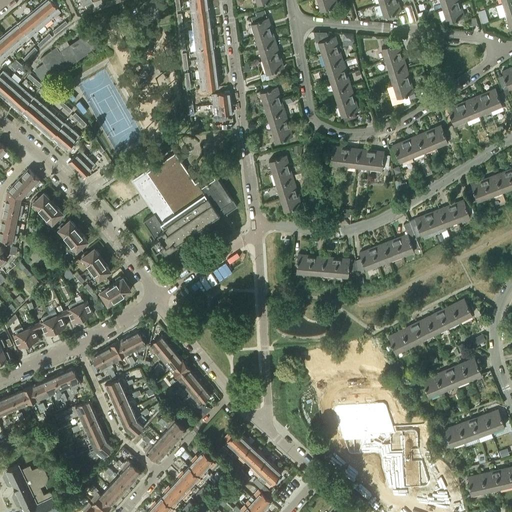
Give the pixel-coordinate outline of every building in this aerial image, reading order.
[(51,0),(45,0),(41,4),(53,18),(61,11),(51,0)] [(208,7),(207,0),(189,0),(190,10),(208,7)] [(336,0),(318,0),(321,10),(331,6),(337,4),(336,0)] [(347,8),(344,0),(339,0),(342,9),(347,8)] [(397,0),(389,0),(380,3),(384,16),(395,13),(394,12),(401,10),(397,0)] [(440,0),(444,9),(460,4),(458,0),(440,0)] [(511,13),(511,0),(503,3),(507,15),(511,13)] [(41,4),(34,10),(45,24),(53,18),(41,4)] [(464,16),(460,4),(444,9),(448,22),(458,19),(458,18),(464,16)] [(210,17),(208,7),(190,10),(192,19),(210,17)] [(34,10),(26,16),(37,30),(45,24),(34,10)] [(18,23),(30,36),(37,30),(26,16),(18,23)] [(210,17),(192,19),(193,29),(211,27),(210,17)] [(255,35),(272,30),(268,18),(262,20),(262,19),(251,23),(255,35)] [(66,20),(59,25),(62,28),(68,23),(66,20)] [(18,23),(11,29),(22,43),(30,36),(18,23)] [(55,33),(62,28),(59,25),(53,30),(55,33)] [(194,39),(212,37),(211,27),(193,29),(194,39)] [(11,29),(3,35),(14,49),(22,43),(11,29)] [(92,29),(60,51),(56,46),(40,57),(44,64),(51,73),(53,76),(101,42),(92,29)] [(275,42),(272,30),(255,35),(259,48),(275,42)] [(49,33),(43,38),(46,41),(52,36),(49,33)] [(346,45),(354,43),(353,39),(352,39),(352,35),(344,34),(343,37),(346,40),(346,45)] [(3,35),(0,37),(0,47),(7,55),(14,49),(3,35)] [(328,38),(318,41),(322,54),(339,49),(335,36),(329,38),(328,38)] [(196,49),(214,47),(212,37),(194,39),(196,49)] [(40,47),(46,41),(43,38),(37,44),(40,47)] [(275,42),(259,48),(263,60),(279,54),(275,42)] [(386,60),(402,55),(398,42),(392,44),(382,47),(386,60)] [(35,46),(29,52),(32,55),(38,49),(35,46)] [(214,47),(196,49),(197,59),(215,57),(214,47)] [(342,61),(339,49),(322,54),(326,66),(342,61)] [(26,61),(32,55),(29,52),(23,58),(26,61)] [(283,67),(279,54),(263,60),(267,72),(277,69),(283,67)] [(406,67),(402,55),(386,60),(389,72),(406,67)] [(197,59),(198,69),(216,66),(215,57),(197,59)] [(15,59),(13,62),(19,67),(22,64),(15,59)] [(330,78),(346,73),(342,61),(326,66),(330,78)] [(17,70),(19,67),(13,62),(10,65),(17,70)] [(28,69),(22,64),(19,67),(25,72),(28,69)] [(51,73),(44,64),(36,69),(43,79),(51,73)] [(217,76),(216,66),(198,69),(200,79),(217,76)] [(409,79),(406,67),(389,72),(393,84),(409,79)] [(511,67),(502,71),(504,77),(505,77),(504,77),(508,87),(511,85),(511,67)] [(0,89),(11,77),(3,70),(0,73),(0,89)] [(27,76),(33,81),(36,78),(30,73),(27,76)] [(350,85),(346,73),(330,78),(334,90),(350,85)] [(219,87),(217,76),(200,79),(201,89),(219,87)] [(0,89),(0,90),(7,97),(19,83),(11,77),(0,89)] [(25,78),(22,83),(28,88),(31,83),(25,78)] [(42,83),(36,78),(33,81),(39,87),(42,83)] [(397,97),(399,96),(404,95),(413,91),(409,79),(393,84),(397,97)] [(269,82),(271,88),(277,87),(274,80),(269,82)] [(26,89),(19,83),(7,97),(14,103),(26,89)] [(338,102),(354,97),(350,85),(334,90),(338,102)] [(51,91),(45,86),(42,89),(48,94),(51,91)] [(264,104),(280,99),(277,87),(271,88),(260,91),(264,104)] [(483,93),(490,109),(502,104),(498,94),(495,88),(483,93)] [(14,103),(22,110),(34,96),(26,89),(14,103)] [(54,100),(57,96),(51,91),(48,94),(54,100)] [(212,93),(213,104),(231,102),(229,91),(212,93)] [(404,103),(410,101),(409,98),(415,96),(413,91),(404,95),(402,95),(404,103)] [(471,98),(478,114),(490,109),(483,93),(471,98)] [(30,116),(41,102),(34,96),(22,110),(30,116)] [(358,110),(354,97),(338,102),(342,115),(352,112),(352,111),(358,110)] [(63,107),(66,104),(60,98),(57,102),(63,107)] [(478,114),(471,98),(460,103),(466,119),(478,114)] [(284,111),(280,99),(264,104),(268,116),(284,111)] [(30,116),(37,122),(49,109),(41,102),(30,116)] [(231,102),(213,104),(215,116),(228,115),(227,113),(232,112),(231,102)] [(466,119),(460,103),(448,108),(450,114),(454,124),(466,119)] [(72,109),(66,104),(63,107),(70,112),(72,109)] [(37,122),(45,129),(57,115),(49,109),(37,122)] [(182,115),(179,115),(180,126),(182,126),(183,130),(188,129),(186,111),(181,111),(182,115)] [(272,128),(288,123),(284,111),(268,116),(272,128)] [(81,117),(75,112),(72,115),(78,120),(81,117)] [(64,122),(57,115),(45,129),(53,135),(61,126),(64,122)] [(81,117),(78,120),(84,126),(87,123),(81,117)] [(292,136),(288,123),(272,128),(276,141),(286,138),(286,137),(292,136)] [(429,130),(435,146),(448,141),(447,140),(449,139),(453,138),(449,128),(443,130),(441,125),(429,130)] [(53,135),(60,142),(68,132),(61,126),(53,135)] [(417,135),(424,151),(435,146),(429,130),(417,135)] [(76,138),(68,132),(60,142),(68,148),(76,138)] [(424,151),(417,135),(405,140),(412,156),(424,151)] [(100,143),(95,136),(92,139),(96,145),(100,143)] [(412,156),(405,140),(393,145),(396,151),(395,151),(400,161),(412,156)] [(104,150),(100,143),(96,145),(101,152),(104,150)] [(68,162),(75,169),(88,156),(80,149),(75,144),(66,153),(71,158),(68,162)] [(344,164),(346,147),(333,145),(332,152),(330,162),(344,164)] [(344,164),(356,165),(358,148),(346,147),(344,164)] [(358,148),(356,165),(369,167),(371,150),(358,148)] [(371,150),(369,167),(382,169),(382,168),(387,169),(388,155),(383,154),(384,151),(371,150)] [(156,175),(139,186),(156,211),(143,220),(149,228),(145,231),(156,247),(159,246),(165,254),(177,246),(175,243),(219,213),(221,217),(237,206),(211,167),(194,179),(175,152),(151,168),(156,175)] [(273,173),(289,167),(285,155),(279,157),(269,160),(273,173)] [(95,163),(88,156),(75,169),(83,176),(95,163)] [(293,180),(289,167),(273,173),(277,185),(293,180)] [(41,179),(28,168),(21,176),(32,185),(34,183),(36,185),(41,179)] [(139,186),(156,175),(151,168),(135,179),(139,186)] [(511,186),(511,183),(507,170),(495,174),(501,191),(511,186)] [(501,191),(495,174),(483,179),(489,195),(501,191)] [(14,183),(25,193),(27,195),(32,190),(29,188),(32,185),(21,176),(14,183)] [(489,195),(483,179),(471,184),(473,189),(467,191),(471,202),(477,200),(489,195)] [(297,192),(293,180),(277,185),(281,197),(297,192)] [(25,193),(14,183),(7,191),(6,196),(21,199),(21,197),(25,193)] [(32,200),(43,212),(53,201),(44,192),(38,197),(37,196),(32,200)] [(297,192),(281,197),(285,210),(295,206),(301,204),(297,192)] [(4,207),(21,211),(23,204),(20,204),(21,199),(6,196),(4,207)] [(451,204),(457,220),(470,215),(466,205),(463,199),(451,204)] [(53,201),(43,212),(54,223),(59,218),(57,217),(63,211),(53,201)] [(457,220),(451,204),(439,209),(445,225),(457,220)] [(21,211),(4,207),(2,218),(16,221),(17,217),(20,218),(21,211)] [(427,213),(434,229),(445,225),(439,209),(427,213)] [(411,226),(412,228),(415,236),(421,234),(434,229),(427,213),(415,218),(417,223),(411,226)] [(0,226),(0,228),(14,231),(14,230),(17,231),(18,224),(16,224),(16,221),(2,218),(0,226)] [(68,239),(79,229),(70,219),(64,224),(63,223),(58,227),(68,239)] [(14,234),(14,231),(0,228),(0,239),(12,242),(12,241),(15,241),(16,235),(14,234)] [(406,231),(407,234),(395,238),(401,254),(414,250),(414,249),(419,246),(415,236),(412,228),(406,231)] [(79,229),(68,239),(78,251),(83,246),(82,244),(88,239),(79,229)] [(383,243),(390,259),(401,254),(395,238),(383,243)] [(390,259),(383,243),(372,247),(378,263),(390,259)] [(378,263),(372,247),(359,252),(365,268),(378,263)] [(82,255),(91,267),(102,258),(94,248),(88,252),(87,251),(82,255)] [(310,272),(311,255),(298,254),(298,260),(297,260),(296,271),(310,272)] [(322,273),(324,256),(311,255),(310,272),(322,273)] [(324,256),(322,273),(335,274),(336,257),(324,256)] [(336,257),(335,274),(348,276),(349,265),(349,258),(336,257)] [(102,258),(91,267),(100,280),(106,276),(105,274),(111,269),(102,258)] [(74,276),(68,267),(62,271),(69,280),(74,276)] [(50,279),(53,284),(63,278),(60,274),(50,279)] [(124,276),(111,284),(119,296),(131,289),(127,282),(128,280),(125,276),(124,276)] [(66,283),(62,286),(66,293),(71,291),(66,283)] [(108,304),(119,296),(111,284),(100,291),(108,304)] [(25,300),(19,294),(16,297),(22,303),(25,300)] [(82,298),(76,301),(83,317),(93,313),(87,299),(84,301),(82,298)] [(451,304),(459,320),(472,314),(467,303),(464,298),(451,304)] [(19,306),(14,300),(8,306),(12,311),(16,308),(16,309),(19,306)] [(64,310),(66,315),(70,313),(74,322),(83,317),(76,301),(69,305),(70,307),(64,310)] [(459,320),(451,304),(439,311),(447,326),(459,320)] [(0,314),(0,315),(1,317),(3,319),(9,313),(6,309),(0,314)] [(55,311),(49,314),(56,330),(66,326),(62,317),(66,315),(64,310),(57,313),(55,311)] [(426,317),(434,333),(447,326),(439,311),(426,317)] [(47,335),(56,330),(49,314),(42,317),(43,320),(36,323),(39,328),(43,326),(47,335)] [(434,333),(426,317),(414,323),(421,339),(434,333)] [(36,323),(23,329),(29,343),(39,338),(35,329),(39,328),(36,323)] [(401,329),(409,345),(421,339),(414,323),(401,329)] [(20,347),(29,343),(23,329),(22,326),(15,329),(17,332),(13,334),(20,347)] [(139,351),(146,347),(147,344),(139,329),(129,334),(136,347),(137,347),(139,351)] [(409,345),(401,329),(388,336),(391,341),(391,342),(396,352),(409,345)] [(136,347),(129,334),(120,340),(127,352),(136,347)] [(150,344),(149,345),(148,347),(153,354),(156,351),(157,352),(169,342),(162,334),(150,343),(150,344)] [(127,352),(120,340),(110,345),(117,358),(127,352)] [(176,351),(169,342),(157,352),(164,361),(176,351)] [(117,358),(110,345),(101,350),(108,363),(117,358)] [(4,352),(3,349),(0,350),(0,362),(7,359),(7,358),(10,357),(7,351),(4,352)] [(108,363),(101,350),(91,355),(100,372),(106,369),(108,373),(113,370),(111,367),(109,368),(107,363),(108,363)] [(183,359),(176,351),(164,361),(171,369),(183,359)] [(461,363),(468,379),(482,373),(477,363),(475,357),(461,363)] [(171,369),(176,375),(178,378),(190,368),(183,359),(171,369)] [(468,379),(461,363),(448,368),(455,384),(468,379)] [(78,364),(62,371),(69,385),(70,384),(78,401),(85,398),(82,390),(78,391),(76,387),(77,387),(77,385),(81,384),(81,385),(87,383),(78,364)] [(181,381),(183,384),(185,386),(197,377),(190,368),(178,378),(181,381)] [(455,384),(448,368),(436,374),(442,390),(455,384)] [(62,371),(52,376),(58,390),(69,385),(62,371)] [(442,390),(436,374),(422,379),(425,385),(424,385),(429,395),(442,390)] [(171,384),(178,378),(176,375),(169,381),(171,384)] [(42,380),(48,394),(58,390),(52,376),(42,380)] [(110,395),(124,389),(123,387),(126,385),(122,376),(105,384),(110,395)] [(185,386),(186,387),(191,393),(188,395),(189,396),(189,397),(204,385),(197,377),(185,386)] [(174,387),(181,381),(178,378),(171,384),(174,387)] [(165,379),(159,384),(163,390),(169,385),(165,379)] [(42,380),(31,385),(38,399),(48,394),(42,380)] [(179,393),(186,387),(185,386),(183,384),(180,386),(180,387),(176,390),(179,393)] [(31,385),(21,390),(27,404),(38,399),(31,385)] [(190,412),(199,421),(211,408),(204,405),(201,402),(212,394),(204,385),(189,397),(194,402),(197,406),(195,407),(194,407),(190,412)] [(110,395),(114,406),(128,400),(124,389),(110,395)] [(11,394),(17,408),(27,404),(21,390),(11,394)] [(11,394),(0,399),(6,413),(17,408),(11,394)] [(194,402),(189,397),(189,396),(183,401),(184,402),(183,403),(188,408),(194,402)] [(80,415),(94,409),(89,398),(72,406),(74,410),(73,411),(73,412),(75,416),(80,414),(80,415)] [(114,406),(119,417),(133,411),(128,400),(114,406)] [(334,412),(335,412),(335,413),(344,444),(345,445),(345,446),(346,446),(347,446),(348,446),(349,446),(376,444),(378,449),(377,455),(382,469),(382,470),(383,471),(384,471),(384,472),(385,472),(386,472),(416,469),(417,469),(418,469),(419,468),(420,468),(420,467),(421,467),(421,466),(422,465),(422,464),(421,461),(414,440),(415,428),(414,427),(414,426),(413,425),(412,425),(411,425),(411,424),(410,424),(392,426),(386,407),(386,406),(386,405),(385,405),(385,404),(384,404),(384,403),(383,403),(382,403),(381,403),(339,407),(338,407),(337,407),(337,408),(336,408),(336,409),(335,409),(335,410),(335,411),(334,411),(334,412)] [(84,425),(98,419),(94,409),(80,415),(82,420),(77,422),(78,424),(79,427),(80,426),(84,425)] [(485,414),(491,430),(505,425),(501,415),(500,415),(498,409),(485,414)] [(119,417),(124,428),(137,419),(133,411),(119,417)] [(43,414),(35,417),(38,423),(45,420),(43,414)] [(491,430),(485,414),(472,419),(478,435),(491,430)] [(98,419),(84,425),(89,435),(103,429),(98,419)] [(134,437),(144,425),(137,419),(124,428),(134,437)] [(478,435),(472,419),(458,423),(464,440),(478,435)] [(175,420),(168,428),(179,438),(186,430),(175,420)] [(464,440),(458,423),(445,428),(447,434),(450,445),(464,440)] [(172,446),(179,438),(168,428),(161,436),(172,446)] [(95,449),(107,440),(103,429),(89,435),(95,449)] [(226,441),(234,448),(244,438),(236,431),(232,435),(229,433),(224,437),(227,440),(226,441)] [(152,439),(151,441),(165,454),(172,446),(161,436),(155,442),(152,439)] [(251,445),(244,438),(234,448),(237,451),(235,453),(239,458),(251,445)] [(107,440),(95,449),(105,458),(115,446),(107,440)] [(157,462),(165,454),(151,441),(148,444),(143,449),(157,462)] [(251,445),(239,458),(244,462),(246,459),(249,462),(259,452),(251,445)] [(218,451),(226,457),(229,454),(221,447),(218,451)] [(501,457),(508,454),(506,448),(499,451),(501,457)] [(195,458),(206,467),(208,464),(211,467),(216,462),(203,450),(195,458)] [(65,452),(60,454),(64,462),(68,460),(65,452)] [(266,459),(259,452),(249,462),(252,465),(250,467),(254,472),(266,459)] [(203,471),(206,467),(195,458),(189,466),(202,478),(206,473),(203,471)] [(119,464),(118,465),(134,480),(142,472),(128,459),(125,462),(124,461),(123,462),(119,459),(116,462),(119,464)] [(274,466),(266,459),(254,472),(259,475),(257,477),(260,480),(264,476),(274,466)] [(105,471),(108,473),(111,470),(108,467),(110,465),(106,461),(103,465),(107,469),(105,471)] [(55,511),(57,509),(58,508),(50,492),(49,492),(43,495),(39,486),(45,483),(47,476),(44,470),(37,467),(32,470),(30,465),(21,469),(19,465),(6,470),(7,472),(4,473),(3,476),(7,484),(10,485),(13,484),(16,492),(14,493),(13,495),(17,504),(19,505),(22,504),(24,507),(21,508),(20,511),(55,511)] [(116,478),(115,478),(126,489),(134,480),(118,465),(112,471),(114,472),(112,474),(116,478)] [(202,478),(189,466),(182,474),(192,483),(195,480),(197,482),(202,478)] [(274,466),(264,476),(260,480),(264,483),(265,482),(270,486),(282,473),(274,466)] [(511,483),(511,481),(509,467),(495,470),(499,487),(511,483)] [(499,487),(495,470),(481,473),(485,490),(499,487)] [(485,490),(481,473),(467,476),(469,482),(468,483),(471,493),(485,490)] [(192,483),(182,474),(175,481),(188,493),(192,488),(189,486),(192,483)] [(126,489),(115,478),(108,487),(119,497),(126,489)] [(175,481),(168,489),(178,498),(181,495),(184,497),(188,493),(175,481)] [(270,495),(276,488),(274,486),(268,492),(270,495)] [(101,494),(100,495),(111,505),(119,497),(108,487),(101,494)] [(161,496),(174,508),(178,504),(175,501),(178,498),(168,489),(161,496)] [(258,489),(254,494),(251,497),(264,508),(271,501),(258,489)] [(101,511),(105,511),(111,505),(100,495),(101,494),(97,491),(95,493),(93,494),(94,495),(91,499),(94,502),(92,504),(101,511)] [(170,511),(174,508),(161,496),(154,504),(163,511),(165,511),(167,510),(169,511),(170,511)] [(252,511),(260,511),(264,508),(251,497),(244,504),(252,511)] [(77,511),(84,511),(81,509),(80,510),(77,507),(75,504),(72,501),(72,502),(73,502),(70,505),(77,511)] [(80,510),(81,509),(84,511),(101,511),(92,504),(89,501),(85,505),(84,505),(83,506),(81,503),(77,507),(80,510)]
